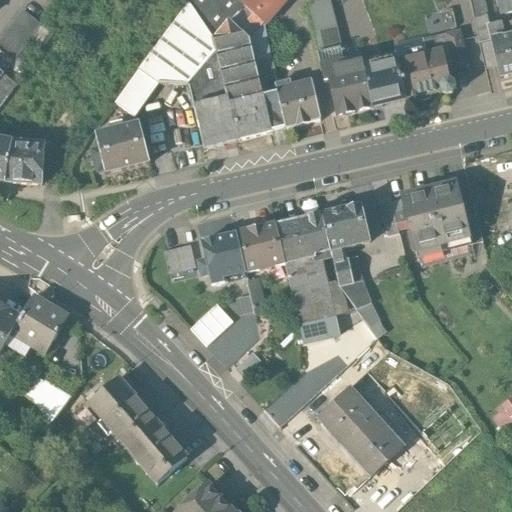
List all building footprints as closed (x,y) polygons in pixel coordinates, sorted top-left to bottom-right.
[(233,26),(241,32),(252,41),(263,28),(237,8),(240,5),(234,0),(201,0),(187,18),(218,44),(233,26)] [(237,8),(263,28),(288,0),(244,0),(240,5),(237,8)] [(307,14),(318,57),(341,52),(327,0),(316,0),(315,1),(307,14)] [(489,28),(482,0),(471,0),(469,1),(479,46),(492,43),(492,41),(489,28)] [(511,15),(511,0),(498,0),(503,18),(511,15)] [(23,13),(0,44),(0,54),(4,57),(0,62),(0,74),(4,77),(42,27),(23,13)] [(220,50),(218,44),(187,18),(122,106),(137,118),(159,90),(189,90),(220,50)] [(232,104),(265,96),(252,41),(241,32),(233,26),(218,44),(220,50),(232,104)] [(263,28),(252,41),(265,96),(277,94),(276,87),(263,28)] [(460,37),(449,39),(457,71),(468,68),(460,37)] [(511,38),(503,40),(503,39),(492,41),(492,43),(494,54),(487,56),(490,65),(496,64),(500,79),(511,76),(511,38)] [(437,51),(396,61),(397,63),(406,101),(416,99),(421,103),(428,101),(432,95),(453,90),(449,73),(457,71),(449,39),(435,43),(437,51)] [(220,50),(189,90),(195,113),(232,104),(220,50)] [(341,52),(318,57),(324,83),(331,81),(337,80),(333,66),(343,64),(341,52)] [(397,63),(366,71),(367,73),(376,109),(406,101),(397,63)] [(337,80),(331,81),(340,117),(376,109),(367,73),(337,80)] [(0,103),(14,85),(4,77),(0,81),(0,103)] [(286,134),(321,126),(312,85),(293,89),(292,84),(276,87),(277,94),(280,110),(285,130),(286,134)] [(280,110),(277,94),(265,96),(232,104),(242,144),(271,138),(270,134),(285,130),(280,110)] [(204,153),(242,144),(232,104),(195,113),(204,153)] [(139,127),(95,138),(104,177),(149,166),(139,127)] [(12,144),(0,141),(0,183),(4,184),(12,144)] [(45,146),(12,144),(4,184),(41,186),(45,146)] [(467,228),(460,197),(434,204),(446,257),(472,251),(467,228)] [(434,204),(406,210),(418,264),(446,257),(434,204)] [(362,208),(323,216),(332,254),(334,264),(342,262),(358,258),(355,249),(371,245),(362,208)] [(323,216),(276,227),(285,265),(320,257),(332,254),(323,216)] [(478,225),(467,228),(472,251),(474,258),(486,255),(478,225)] [(276,227),(264,231),(263,228),(251,231),(251,234),(237,237),(246,274),(261,271),(261,272),(271,270),(271,268),(285,265),(276,227)] [(237,236),(218,241),(218,240),(202,243),(213,287),(226,283),(226,280),(240,276),(246,275),(246,274),(237,237),(237,236)] [(511,272),(511,246),(499,254),(510,273),(511,272)] [(195,270),(190,248),(166,253),(171,276),(195,270)] [(320,257),(285,265),(303,348),(339,340),(320,257)] [(342,262),(334,264),(339,291),(377,342),(388,334),(380,323),(382,321),(364,281),(358,258),(342,262)] [(246,275),(240,276),(239,287),(245,314),(255,312),(254,307),(248,283),(246,274),(246,275)] [(248,283),(254,307),(267,304),(260,279),(248,283)] [(67,322),(32,302),(19,322),(10,338),(44,358),(67,322)] [(9,311),(0,305),(0,353),(10,338),(19,322),(7,315),(9,311)] [(185,460),(118,381),(88,405),(156,485),(185,460)] [(71,400),(45,384),(41,391),(33,403),(50,426),(71,400)] [(353,384),(316,418),(330,433),(331,432),(373,477),(403,449),(389,435),(396,428),(359,388),(358,389),(353,384)] [(33,403),(41,391),(31,385),(23,397),(33,403)] [(504,412),(492,420),(500,433),(511,425),(511,398),(500,406),(504,412)] [(231,511),(207,486),(197,494),(191,494),(182,503),(182,509),(178,511),(231,511)]
